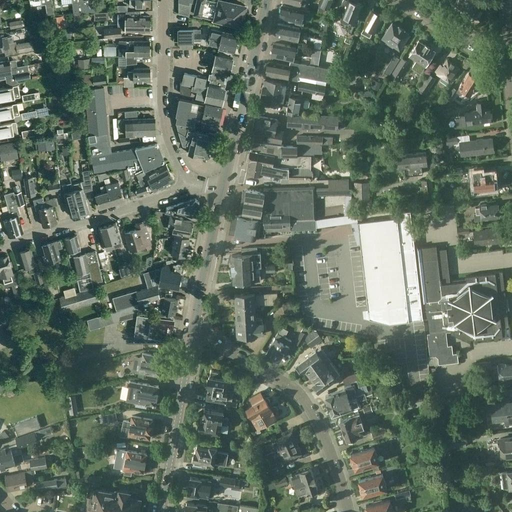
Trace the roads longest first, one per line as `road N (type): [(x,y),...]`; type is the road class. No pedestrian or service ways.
road 1 (residential): [(348,511),(303,399),(193,329)]
road 2 (residential): [(0,247),(178,194),(190,181)]
road 3 (unclassified): [(222,188),(265,0)]
road 4 (residential): [(190,181),(164,126),(162,0)]
road 5 (unclassified): [(160,511),(193,329)]
road 6 (unclassified): [(193,329),(222,188)]
road 7 (residential): [(506,68),(402,0)]
